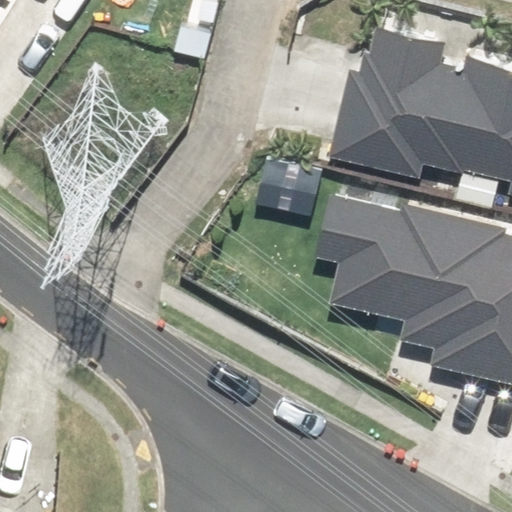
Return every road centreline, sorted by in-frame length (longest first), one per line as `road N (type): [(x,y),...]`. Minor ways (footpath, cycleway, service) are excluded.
road 1 (residential): [(0,257),(236,425)]
road 2 (residential): [(236,425),(426,511)]
